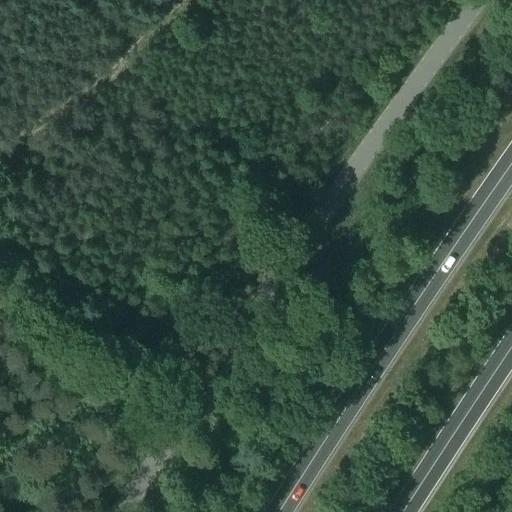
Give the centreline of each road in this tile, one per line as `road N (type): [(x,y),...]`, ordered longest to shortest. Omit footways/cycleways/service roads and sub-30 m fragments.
road 1 (unclassified): [(124,511),(469,0)]
road 2 (primary): [(511,156),(282,511)]
road 3 (track): [(0,281),(181,417)]
road 4 (primary): [(410,511),(511,355)]
